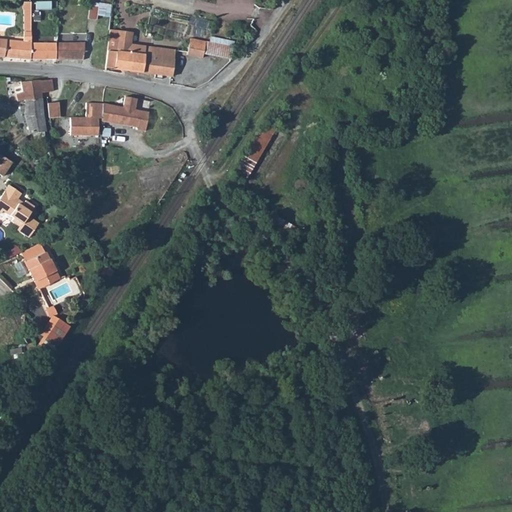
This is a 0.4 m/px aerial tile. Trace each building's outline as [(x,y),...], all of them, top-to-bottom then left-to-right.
[(31,65),(32,49),(28,7),(22,7),(26,48),(4,45),(4,63),(31,65)] [(95,11),(88,11),(87,24),(95,24),(95,11)] [(119,76),(120,74),(171,79),(174,52),(128,49),(129,36),(108,35),(105,75),(119,76)] [(204,43),(188,41),(186,58),(201,59),(202,55),(204,43)] [(202,55),(222,58),(225,45),(204,43),(202,55)] [(231,46),(225,45),(222,58),(230,59),(231,46)] [(32,49),(31,65),(46,65),(46,50),(32,49)] [(46,50),(46,65),(57,65),(56,52),(57,50),(46,50)] [(56,52),(57,65),(82,66),(82,50),(57,50),(56,52)] [(23,107),(24,110),(42,109),(40,100),(53,98),(52,86),(48,86),(21,89),(23,100),(17,101),(17,107),(23,107)] [(135,131),(135,134),(146,136),(145,135),(148,117),(134,115),(136,104),(123,102),(121,113),(99,108),(85,110),(86,123),(70,124),(69,140),(97,142),(98,125),(101,125),(101,128),(135,131)] [(58,107),(47,108),(48,122),(60,121),(58,107)] [(24,110),(28,139),(32,139),(45,136),(42,109),(24,110)] [(237,188),(267,133),(255,127),(225,181),(237,188)] [(0,154),(0,174),(3,177),(12,161),(0,154)] [(18,211),(12,206),(14,203),(17,198),(6,190),(0,198),(0,214),(11,222),(8,225),(17,231),(14,235),(26,243),(36,228),(25,220),(31,211),(23,205),(21,208),(18,211)] [(294,237),(298,228),(277,219),(273,228),(294,237)] [(25,261),(24,262),(38,289),(58,278),(39,244),(20,253),(25,261)] [(62,324),(50,343),(61,350),(73,331),(62,324)]
